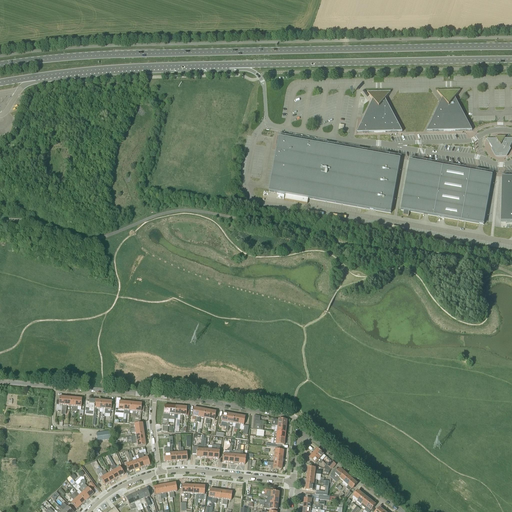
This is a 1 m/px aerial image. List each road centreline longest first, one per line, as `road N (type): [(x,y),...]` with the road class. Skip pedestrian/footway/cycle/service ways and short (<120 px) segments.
road 1 (primary): [(511,46),(134,53),(0,64)]
road 2 (unclassified): [(268,124),(254,138),(245,186),(255,201),(511,242)]
road 3 (primary): [(226,64),(511,59)]
road 4 (unclassified): [(511,82),(296,86),(286,129)]
road 5 (primary): [(0,82),(226,64)]
road 6 (residential): [(153,395),(291,415),(298,435)]
road 7 (residential): [(153,395),(0,382)]
road 8 (residential): [(292,482),(159,474)]
road 9 (residential): [(403,511),(318,441),(298,435)]
